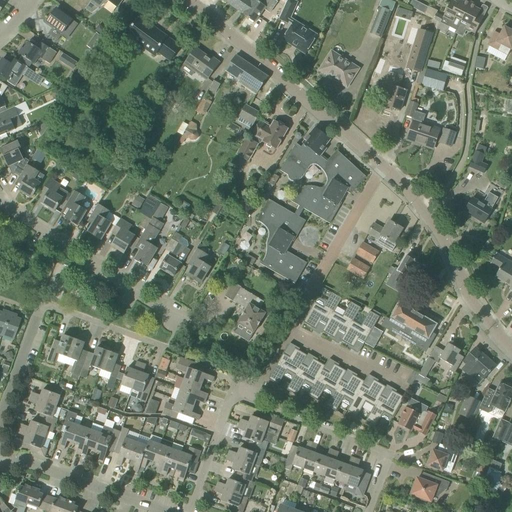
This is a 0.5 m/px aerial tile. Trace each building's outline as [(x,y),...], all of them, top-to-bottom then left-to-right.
[(91,0),(90,3),(98,9),(108,1),(117,8),(122,0),(91,0)] [(222,0),(243,14),(253,0),(222,0)] [(255,0),(253,0),(243,14),(243,15),(255,23),(266,7),(255,0)] [(289,24),(291,18),(298,3),(291,0),(288,0),(280,20),(289,24)] [(412,0),(411,4),(435,14),(437,10),(412,0)] [(447,26),(456,31),(457,31),(459,26),(462,21),(471,3),(466,0),(465,2),(459,0),(458,0),(457,3),(452,0),(443,17),(450,21),(447,26)] [(459,26),(465,29),(466,29),(466,31),(470,33),(471,32),(475,34),(484,17),(479,14),(480,10),(475,8),(476,5),(471,3),(462,21),(459,26)] [(381,37),(391,11),(380,7),(370,33),(381,37)] [(57,41),(61,36),(67,28),(73,32),(78,25),(57,9),(47,22),(54,28),(48,35),(57,41)] [(436,14),(434,19),(440,23),(443,17),(436,14)] [(170,60),(180,47),(154,28),(153,30),(138,19),(127,34),(128,33),(143,43),(142,45),(155,55),(158,51),(170,60)] [(305,54),(317,36),(317,34),(310,30),(309,32),(294,22),(283,40),(305,54)] [(97,27),(95,30),(103,36),(107,31),(101,26),(97,27)] [(488,46),(507,56),(508,56),(511,48),(511,31),(505,28),(500,37),(494,34),(488,46)] [(420,72),(423,61),(432,34),(419,30),(407,68),(420,72)] [(57,53),(41,43),(37,48),(29,43),(22,53),(20,51),(19,54),(34,64),(39,57),(49,64),(57,53)] [(211,62),(195,50),(185,64),(207,80),(219,63),(213,58),(211,62)] [(331,51),(320,70),(347,88),(359,69),(331,51)] [(71,58),(63,53),(59,60),(66,65),(71,58)] [(268,77),(238,57),(236,56),(226,71),(258,92),(268,77)] [(476,57),(474,68),(483,70),(485,59),(476,57)] [(15,87),(28,68),(15,59),(12,65),(2,59),(0,62),(0,74),(9,80),(7,82),(15,87)] [(454,65),(445,62),(442,70),(451,73),(454,65)] [(34,73),(27,68),(25,71),(23,75),(30,79),(34,73)] [(442,91),(447,75),(429,69),(427,74),(424,84),(424,85),(442,91)] [(420,71),(417,82),(424,84),(427,74),(420,71)] [(384,102),(382,108),(391,110),(392,108),(400,111),(406,91),(406,90),(404,89),(404,90),(398,88),(401,77),(390,73),(383,94),(388,96),(386,103),(384,102)] [(0,113),(7,110),(5,106),(1,97),(8,87),(0,81),(0,113)] [(216,93),(220,84),(213,81),(209,90),(216,93)] [(64,90),(69,94),(72,88),(67,85),(64,90)] [(196,111),(204,116),(212,101),(204,97),(196,111)] [(406,115),(406,116),(413,118),(418,105),(410,102),(406,115)] [(251,129),(260,114),(246,106),(238,121),(251,129)] [(14,107),(7,110),(0,113),(0,136),(15,130),(11,120),(19,116),(14,107)] [(477,120),(476,133),(484,135),(486,121),(477,120)] [(260,121),(255,130),(253,134),(263,140),(262,143),(269,146),(275,150),(276,150),(288,129),(274,121),(271,127),(260,121)] [(198,139),(199,134),(197,131),(197,125),(191,122),(179,143),(183,145),(185,140),(188,139),(191,141),(195,141),(198,139)] [(440,131),(414,123),(413,122),(407,139),(434,148),(440,131)] [(330,224),(342,203),(340,202),(346,192),(350,194),(366,177),(337,151),(327,161),(320,156),(326,149),(325,147),(330,140),(315,128),(303,143),(304,144),(301,147),(296,144),(280,171),(288,175),(289,179),(291,181),(294,181),(297,181),(300,179),(302,177),(304,174),(305,172),(307,169),(309,167),(311,165),(314,164),(317,165),(319,166),(321,168),(323,170),(325,173),(326,175),(327,178),(328,181),(327,184),(325,186),(323,188),(320,188),(314,186),(311,186),(308,186),(305,187),(303,188),(300,190),(299,192),(296,194),(294,197),(293,199),(292,199),(290,201),(300,206),(304,209),(330,224)] [(456,134),(443,129),(439,143),(451,147),(456,134)] [(258,145),(249,140),(246,138),(236,155),(248,162),(258,145)] [(24,153),(21,154),(19,150),(21,149),(18,142),(0,150),(2,154),(3,153),(5,156),(3,156),(8,167),(14,164),(19,167),(19,168),(23,171),(26,165),(28,163),(29,161),(24,158),(26,158),(24,153)] [(40,164),(45,155),(37,151),(32,159),(40,164)] [(476,153),(469,169),(484,176),(488,167),(482,165),(485,157),(476,153)] [(38,172),(26,165),(23,171),(17,182),(22,185),(19,190),(32,198),(40,184),(33,180),(38,172)] [(108,185),(114,175),(106,171),(101,181),(108,185)] [(279,177),(273,174),(268,182),(274,186),(279,177)] [(436,189),(442,184),(435,176),(429,182),(436,189)] [(64,200),(68,193),(60,188),(61,186),(50,179),(43,191),(48,194),(42,204),(55,212),(63,199),(64,200)] [(497,196),(500,192),(492,187),(489,191),(497,196)] [(72,207),(65,218),(78,226),(86,212),(80,208),(86,199),(74,192),(67,204),(72,207)] [(472,199),(466,210),(477,217),(476,219),(484,223),(492,210),(491,210),(498,199),(489,194),(482,205),(472,199)] [(140,210),(145,200),(138,196),(132,205),(140,210)] [(217,215),(223,205),(212,199),(206,209),(217,215)] [(304,209),(300,206),(295,214),(269,200),(256,221),(258,222),(259,221),(261,223),(264,225),(266,227),(268,229),(269,231),(269,234),(269,237),(268,240),(267,243),(267,246),(267,249),(267,254),(266,255),(265,258),(264,260),(262,263),(261,262),(260,264),(285,278),(287,279),(286,279),(295,284),(307,263),(286,251),(292,241),(294,242),(306,221),(299,217),(304,209)] [(160,204),(152,218),(160,222),(167,208),(160,204)] [(91,216),(91,217),(96,219),(88,232),(101,240),(111,224),(104,220),(109,212),(98,205),(91,216)] [(185,218),(180,227),(185,229),(190,221),(185,218)] [(120,219),(112,233),(118,236),(111,246),(124,254),(135,237),(128,232),(132,226),(120,219)] [(374,224),(368,234),(379,239),(381,235),(394,243),(402,229),(390,221),(384,230),(374,224)] [(151,245),(160,231),(149,225),(138,243),(143,246),(134,260),(141,264),(141,263),(147,267),(158,249),(151,245)] [(160,269),(173,277),(181,265),(182,266),(188,255),(182,251),(184,248),(172,239),(165,249),(170,253),(168,256),(160,269)] [(372,263),(379,250),(362,241),(355,253),(372,263)] [(196,262),(188,276),(200,284),(210,269),(203,264),(208,256),(197,249),(191,259),(196,262)] [(511,267),(504,263),(506,259),(496,254),(490,264),(500,269),(495,277),(511,286),(509,289),(511,290),(511,267)] [(244,261),(252,266),(256,260),(247,255),(244,261)] [(408,256),(407,256),(397,271),(404,275),(396,288),(404,293),(412,280),(413,280),(421,266),(413,262),(414,260),(413,260),(412,257),(410,256),(408,256)] [(347,269),(356,275),(363,279),(369,269),(353,259),(347,269)] [(222,288),(227,280),(220,276),(215,283),(222,288)] [(241,287),(234,283),(225,297),(232,302),(233,301),(246,309),(246,311),(245,310),(242,316),(238,323),(254,332),(248,341),(261,349),(283,313),(270,305),(265,313),(259,310),(261,308),(256,305),(260,299),(241,288),(241,287)] [(327,324),(334,312),(342,299),(332,293),(324,308),(315,303),(303,323),(316,330),(321,321),(327,324)] [(346,334),(353,321),(361,308),(351,302),(343,317),(334,312),(327,324),(323,332),(322,333),(322,334),(323,332),(335,339),(340,330),(346,334)] [(422,349),(431,334),(431,333),(437,325),(400,303),(390,321),(386,319),(382,326),(422,349)] [(0,335),(1,336),(9,313),(2,310),(1,313),(0,312),(0,335)] [(362,326),(353,321),(346,334),(342,341),(341,343),(342,341),(354,348),(359,339),(365,343),(380,317),(370,312),(362,326)] [(9,313),(1,336),(13,340),(20,320),(16,318),(17,316),(9,313)] [(61,342),(55,340),(47,361),(56,364),(59,355),(67,357),(74,339),(63,335),(61,342)] [(190,351),(196,339),(191,336),(184,348),(190,351)] [(78,380),(81,373),(88,352),(82,350),(85,343),(74,339),(67,357),(75,360),(70,373),(72,374),(71,378),(78,380)] [(455,374),(464,358),(459,355),(461,351),(448,343),(439,358),(440,358),(440,359),(452,366),(450,371),(455,374)] [(92,366),(101,370),(108,351),(97,347),(94,355),(88,352),(81,373),(83,374),(86,373),(87,370),(90,371),(92,366)] [(295,375),(302,365),(307,356),(295,348),(289,358),(283,354),(268,379),(278,385),(287,370),(295,375)] [(485,378),(496,366),(476,348),(465,360),(467,363),(461,369),(473,380),(479,373),(485,378)] [(119,355),(108,351),(101,370),(111,374),(110,377),(112,377),(109,386),(113,388),(117,379),(119,373),(121,366),(115,364),(119,355)] [(159,369),(166,371),(170,360),(163,358),(159,369)] [(196,364),(181,358),(177,370),(187,374),(185,379),(202,385),(204,379),(212,382),(214,377),(194,370),(196,364)] [(314,386),(323,370),(325,366),(313,359),(308,368),(302,365),(295,375),(287,390),(296,396),(305,381),(314,386)] [(434,363),(428,359),(418,375),(425,379),(434,363)] [(132,389),(142,364),(137,362),(134,370),(127,368),(125,375),(123,381),(121,385),(132,389)] [(146,402),(153,384),(155,379),(149,377),(149,376),(143,374),(146,365),(142,364),(132,389),(139,392),(136,399),(146,402)] [(335,391),(341,380),(346,371),(334,364),(329,373),(323,370),(314,386),(308,395),(318,401),(326,386),(335,391)] [(125,375),(119,373),(117,379),(123,381),(125,375)] [(353,401),(362,385),(365,382),(353,375),(347,384),(341,380),(335,391),(326,406),(336,411),(345,397),(353,401)] [(185,379),(181,390),(206,399),(208,394),(200,391),(202,385),(185,379)] [(374,407),(381,396),(386,387),(374,380),(368,389),(362,385),(353,401),(348,411),(357,416),(366,402),(374,407)] [(494,408),(504,413),(511,396),(511,389),(511,388),(511,386),(507,384),(505,385),(504,386),(500,384),(496,392),(488,389),(478,409),(488,414),(492,412),(494,408)] [(33,393),(31,398),(56,407),(63,390),(50,386),(48,391),(43,389),(41,396),(33,393)] [(181,390),(177,400),(194,407),(196,401),(205,404),(206,399),(181,390)] [(393,417),(405,398),(392,390),(387,399),(381,396),(374,407),(366,421),(375,427),(384,412),(393,417)] [(471,420),(480,402),(468,396),(459,414),(471,420)] [(52,418),(56,407),(31,398),(29,402),(37,405),(35,411),(41,414),(39,418),(56,425),(57,420),(52,418)] [(192,413),(194,407),(177,400),(175,406),(166,403),(164,410),(162,414),(177,419),(178,413),(198,421),(200,416),(192,413)] [(446,404),(445,411),(452,412),(453,405),(446,404)] [(103,426),(113,428),(115,422),(106,419),(109,410),(99,407),(96,418),(105,421),(103,426)] [(425,411),(420,412),(419,414),(405,407),(400,417),(402,418),(398,425),(411,432),(413,429),(419,432),(419,433),(426,436),(436,416),(429,412),(429,413),(425,411)] [(67,428),(60,448),(65,450),(68,441),(74,444),(80,426),(74,424),(77,415),(69,412),(63,426),(67,428)] [(241,419),(239,424),(265,434),(267,427),(280,432),(284,421),(260,412),(258,418),(252,416),(249,422),(241,419)] [(19,429),(45,438),(47,432),(52,434),(56,425),(39,418),(38,423),(32,421),(29,427),(21,424),(19,429)] [(169,427),(186,431),(187,425),(170,421),(169,427)] [(492,439),(500,442),(509,424),(501,421),(492,439)] [(250,440),(248,445),(265,451),(269,443),(263,440),(265,434),(239,424),(238,429),(246,432),(244,438),(250,440)] [(502,442),(511,446),(511,424),(510,424),(502,442)] [(80,426),(74,444),(80,446),(77,454),(81,456),(91,430),(80,426)] [(102,434),(95,451),(101,453),(98,462),(103,464),(108,451),(114,453),(117,442),(121,432),(115,430),(104,426),(101,434),(102,434)] [(124,458),(130,460),(136,443),(129,440),(132,431),(123,428),(121,432),(117,442),(124,445),(116,464),(121,466),(124,458)] [(29,451),(45,457),(47,449),(42,447),(45,438),(19,429),(17,434),(26,437),(24,443),(31,446),(29,451)] [(289,438),(294,440),(297,431),(292,429),(289,438)] [(91,430),(81,456),(86,457),(89,449),(95,451),(102,434),(101,434),(91,430)] [(205,441),(207,435),(200,432),(197,438),(205,441)] [(435,432),(435,433),(432,432),(429,440),(432,441),(441,445),(444,435),(435,432)] [(160,445),(150,441),(147,447),(140,467),(145,468),(148,460),(154,462),(160,445)] [(304,469),(313,443),(308,441),(305,450),(299,447),(299,448),(292,446),(284,468),(291,471),(293,465),(304,469)] [(138,472),(140,467),(147,447),(136,443),(130,460),(136,462),(133,470),(138,472)] [(315,473),(321,456),(315,453),(318,445),(313,443),(304,469),(315,473)] [(157,473),(162,474),(171,449),(160,445),(154,462),(160,464),(157,473)] [(259,468),(265,451),(248,445),(246,450),(240,447),(238,454),(230,451),(228,456),(254,465),(254,466),(259,468)] [(433,450),(427,466),(450,474),(459,451),(440,445),(437,452),(433,450)] [(199,463),(197,462),(201,451),(189,447),(187,455),(182,453),(176,470),(181,472),(178,480),(183,482),(187,472),(195,475),(199,463)] [(169,468),(176,470),(182,453),(171,449),(162,474),(166,476),(169,468)] [(325,477),(335,451),(330,449),(327,458),(321,456),(315,473),(325,477)] [(336,481),(342,463),(336,461),(339,453),(335,451),(325,477),(336,481)] [(238,472),(237,477),(251,482),(254,477),(250,475),(254,466),(254,465),(228,456),(226,460),(234,463),(232,469),(238,472)] [(346,485),(356,459),(351,457),(348,465),(342,463),(336,481),(346,485)] [(363,496),(371,475),(363,472),(364,471),(357,469),(361,460),(356,459),(346,485),(357,489),(356,494),(363,496)] [(499,470),(502,463),(493,459),(489,466),(499,470)] [(491,472),(485,479),(488,484),(491,485),(493,489),(498,489),(501,486),(499,481),(502,478),(500,474),(491,472)] [(218,482),(216,487),(242,497),(242,496),(246,487),(253,489),(255,484),(251,482),(237,477),(235,481),(229,479),(226,485),(218,482)] [(431,502),(435,503),(437,497),(444,492),(445,490),(447,490),(450,483),(435,477),(432,484),(417,478),(411,494),(419,497),(418,499),(426,502),(426,500),(431,502)] [(24,511),(27,504),(33,488),(25,485),(25,488),(21,486),(16,500),(14,505),(19,507),(16,511),(24,511)] [(242,511),(248,498),(242,496),(242,497),(216,487),(215,492),(223,495),(221,501),(226,503),(224,508),(233,511),(242,511)] [(330,490),(321,487),(320,492),(328,495),(330,490)] [(44,510),(49,497),(44,495),(40,493),(41,491),(33,488),(27,504),(44,510)] [(48,511),(63,511),(68,501),(60,498),(59,500),(49,497),(44,510),(48,511)] [(0,498),(0,508),(3,511),(5,511),(9,509),(0,498)] [(78,511),(77,511),(78,507),(74,506),(75,503),(68,501),(63,511),(78,511)]
